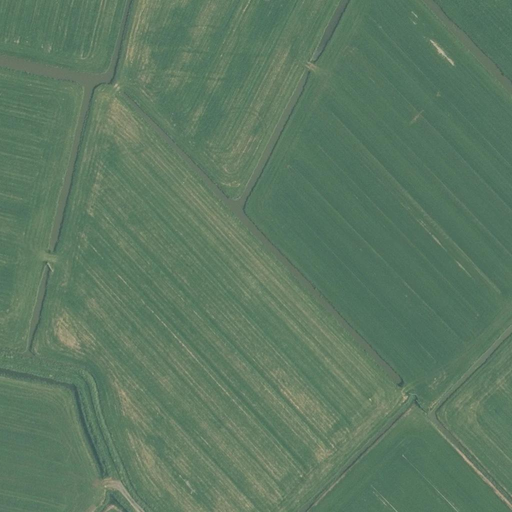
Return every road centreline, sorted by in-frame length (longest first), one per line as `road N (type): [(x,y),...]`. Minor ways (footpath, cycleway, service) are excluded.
road 1 (track): [(66,260),(52,319),(60,342),(96,357),(154,491),(178,511)]
road 2 (track): [(0,357),(76,375),(119,483),(142,511)]
road 3 (track): [(281,511),(409,386),(408,338)]
